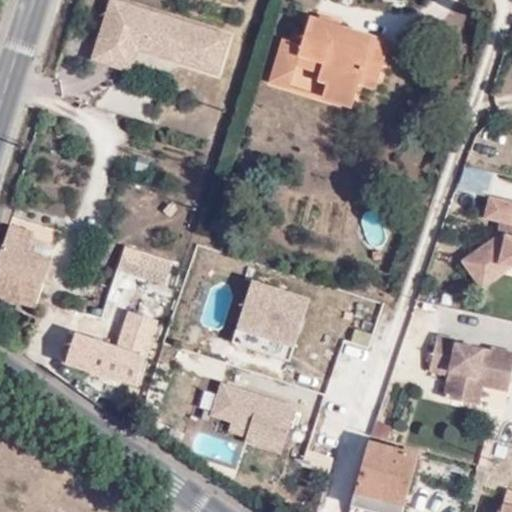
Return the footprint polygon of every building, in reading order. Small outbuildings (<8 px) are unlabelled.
[(177,15),(130,0),(109,0),(93,52),(119,61),(129,29),(178,44),(174,54),(215,67),(227,31),(186,18),(185,23),(175,20),(177,15)] [(358,76),(378,82),(390,39),(308,15),(301,43),(300,44),(297,54),(319,60),(314,78),(328,82),(324,97),(349,105),(358,76)] [(129,64),(136,42),(174,54),(178,44),(129,29),(119,61),(129,64)] [(279,37),(267,80),(324,97),(328,82),(314,78),(319,60),(297,54),(300,44),(301,43),(279,37)] [(511,221),(511,200),(490,196),(486,215),(500,218),(510,221),(511,221)] [(0,217),(5,219),(9,207),(0,203),(0,217)] [(0,258),(0,292),(37,302),(59,228),(13,215),(0,258)] [(507,232),(510,221),(500,218),(497,230),(507,232)] [(507,232),(497,230),(496,236),(506,238),(507,232)] [(511,233),(507,232),(506,238),(496,236),(465,259),(484,286),(499,274),(494,266),(502,260),(511,262),(511,233)] [(124,270),(164,283),(171,261),(133,248),(124,270)] [(311,300),(253,281),(232,344),(290,363),(311,300)] [(69,358),(134,382),(155,315),(130,308),(119,342),(77,330),(69,358)] [(457,345),(458,340),(437,335),(429,372),(450,376),(445,400),(479,408),(484,387),(508,392),(511,372),(511,351),(492,347),(491,352),(457,345)] [(297,405),(221,382),(210,417),(231,423),(228,433),(247,439),(245,444),(281,455),(297,405)] [(402,511),(418,449),(368,436),(355,485),(383,493),(380,508),(379,511),(402,511)] [(330,475),(334,457),(306,450),(302,468),(330,475)] [(383,493),(355,485),(352,502),(380,508),(383,493)] [(511,489),(506,489),(503,503),(511,505),(511,489)] [(511,511),(511,505),(503,503),(501,511),(511,511)]
